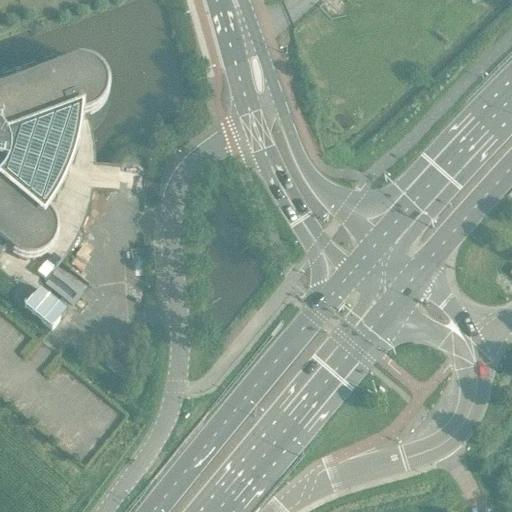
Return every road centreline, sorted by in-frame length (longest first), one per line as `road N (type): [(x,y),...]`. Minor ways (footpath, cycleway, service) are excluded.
road 1 (unclassified): [(109,511),(176,389),(169,193),(193,159),(252,120)]
road 2 (primary): [(345,284),(158,511)]
road 3 (unclassified): [(272,511),(453,433),(473,400),(469,342)]
road 4 (primary): [(217,511),(386,313)]
road 5 (secondary): [(252,120),(315,249),(345,284)]
road 6 (primary): [(415,274),(511,176)]
road 7 (secondary): [(217,0),(252,120)]
